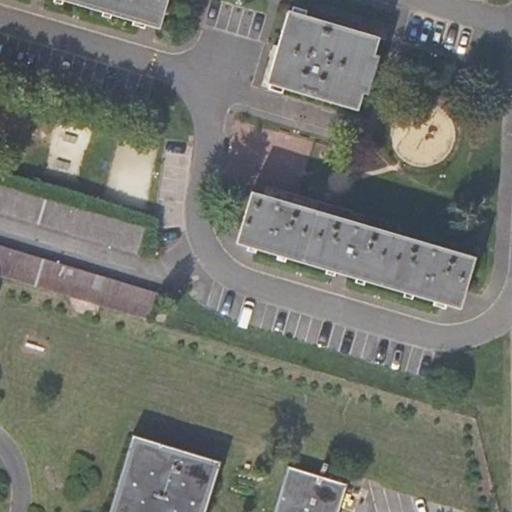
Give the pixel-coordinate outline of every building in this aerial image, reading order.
[(66,0),(80,4),(159,27),(164,8),(166,0),(66,0)] [(378,56),(373,54),(377,38),(289,12),(269,81),(283,86),(357,108),(361,92),(367,94),(378,56)] [(0,212),(140,254),(148,227),(0,182),(0,212)] [(459,307),(464,290),(474,257),(418,241),(253,193),(238,242),(441,302),(459,307)] [(0,277),(151,322),(159,294),(57,264),(0,247),(0,277)] [(109,511),(116,511),(139,437),(133,436),(109,511)] [(337,511),(346,485),(288,467),(273,511),(204,511),(221,462),(139,437),(116,511),(337,511)]
